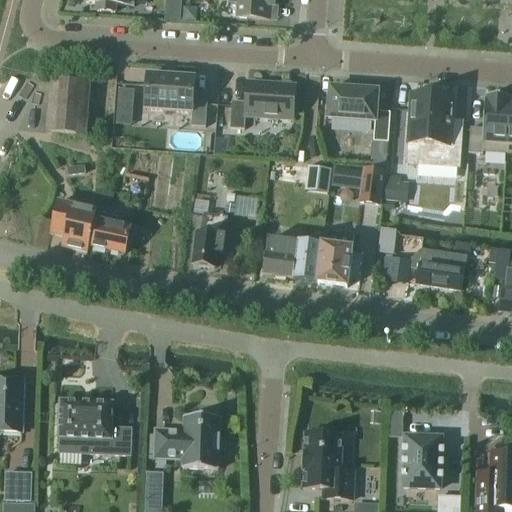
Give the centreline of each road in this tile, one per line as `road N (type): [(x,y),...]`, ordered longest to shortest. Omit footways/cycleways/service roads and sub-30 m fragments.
road 1 (unclassified): [(0,251),(213,298),(511,338)]
road 2 (residential): [(30,0),(29,20),(44,37),(314,60)]
road 3 (residential): [(274,346),(29,300),(0,287)]
road 4 (residential): [(511,374),(274,346)]
road 5 (residential): [(314,60),(511,73)]
road 6 (residential): [(261,511),(274,346)]
